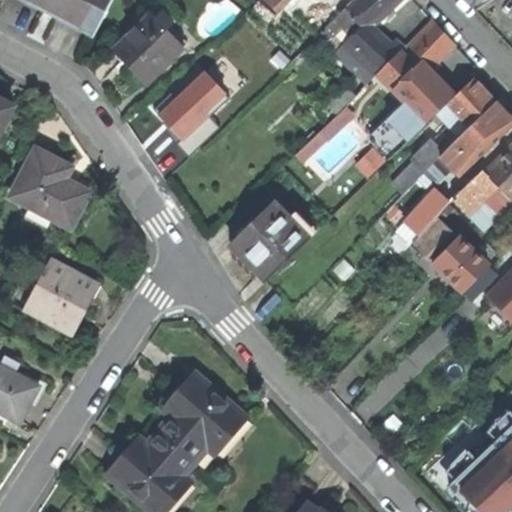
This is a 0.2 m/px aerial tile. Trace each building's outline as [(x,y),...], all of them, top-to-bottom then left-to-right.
[(112,0),(27,0),(45,9),(94,35),(112,0)] [(356,0),(346,9),(346,8),(335,19),(352,37),(335,54),(367,85),(377,74),(402,50),(404,48),(399,43),(393,49),(372,27),(400,0),(356,0)] [(465,0),(475,11),(490,0),(465,0)] [(161,2),(113,49),(129,66),(146,84),(183,47),(167,31),(178,20),(161,2)] [(433,22),(407,48),(430,71),(455,45),(445,34),(433,22)] [(410,108),(375,142),(379,147),(391,159),(426,124),(424,122),(447,99),(402,50),(377,74),(410,108)] [(447,125),(459,138),(495,102),(484,91),(473,79),(448,104),(457,114),(447,125)] [(359,93),(354,87),(336,104),(342,110),(347,106),(359,93)] [(440,157),(460,177),(511,127),(511,119),(506,113),(495,102),(459,138),(440,157)] [(0,131),(11,109),(0,103),(0,131)] [(353,113),(347,106),(342,110),(320,132),(325,138),(353,113)] [(303,160),(325,138),(320,132),(297,154),(303,160)] [(403,196),(444,151),(432,140),(412,160),(415,163),(393,186),(403,196)] [(482,172),(453,200),(467,214),(496,185),(511,201),(511,146),(484,174),(482,172)] [(370,178),(391,159),(379,147),(358,166),(370,178)] [(71,169),(36,151),(11,199),(68,229),(88,192),(76,186),(65,180),(71,169)] [(440,213),(449,203),(436,191),(406,224),(419,236),(440,213)] [(317,231),(298,211),(289,219),(273,203),(230,245),(234,249),(231,253),(244,266),(259,281),(262,278),(266,281),(317,231)] [(451,223),(440,213),(419,236),(413,243),(426,257),(451,232),(447,228),(451,223)] [(462,293),(488,267),(475,255),(458,238),(432,263),(446,277),(462,293)] [(95,287),(50,264),(26,311),(72,334),(84,310),(95,287)] [(511,277),(510,279),(490,298),(511,320),(511,277)] [(28,408),(38,388),(0,368),(0,413),(20,424),(28,408)] [(177,411),(159,431),(194,461),(218,434),(226,441),(246,418),(194,373),(176,394),(185,401),(177,411)] [(511,415),(492,434),(500,442),(511,430),(511,415)] [(457,482),(447,492),(465,511),(511,511),(511,430),(500,442),(479,462),(457,482)] [(124,455),(107,475),(149,511),(151,511),(161,500),(169,507),(190,483),(182,476),(194,461),(159,431),(144,449),(133,462),(124,455)] [(449,474),(457,482),(479,462),(471,453),(449,474)]
